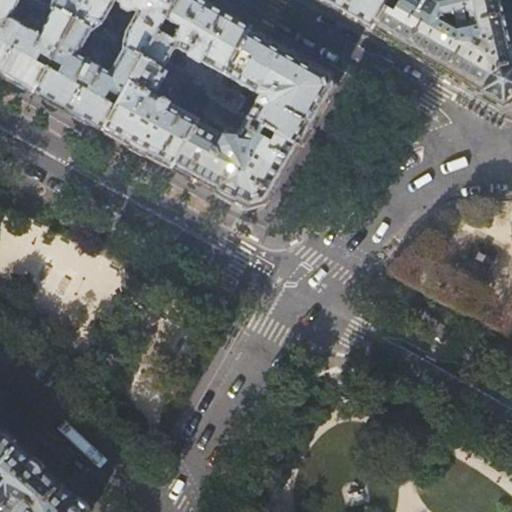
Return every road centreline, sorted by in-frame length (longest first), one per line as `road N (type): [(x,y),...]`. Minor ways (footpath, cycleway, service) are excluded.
road 1 (secondary): [(293,301),(0,142)]
road 2 (residential): [(497,146),(257,0)]
road 3 (primary): [(497,146),(453,161),(392,201),(293,301)]
road 4 (primary): [(293,301),(163,511)]
road 5 (secondary): [(0,366),(154,511)]
